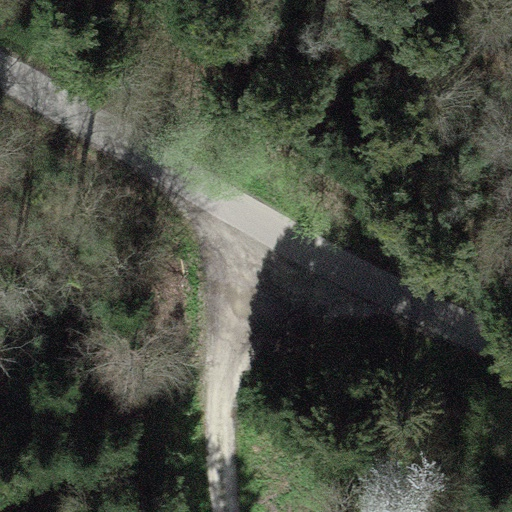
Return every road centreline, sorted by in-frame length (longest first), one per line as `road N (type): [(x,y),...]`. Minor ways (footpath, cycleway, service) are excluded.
road 1 (unclassified): [(0,70),(398,303),(511,349)]
road 2 (track): [(242,511),(211,194)]
